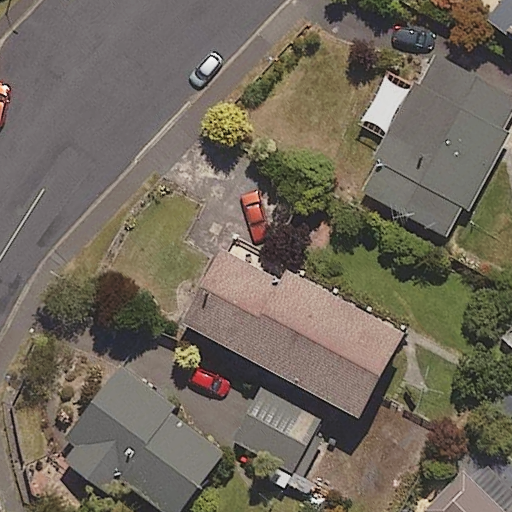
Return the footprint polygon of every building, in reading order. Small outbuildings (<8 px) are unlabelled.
[(511,0),(502,0),(489,18),(511,35),(511,0)] [(448,236),(464,207),(469,210),(511,133),(504,129),(511,113),(511,96),(432,53),(359,188),(448,236)] [(288,270),(281,283),(220,251),(183,320),(361,415),(405,332),(288,270)] [(511,354),(511,327),(499,341),(511,354)] [(77,444),(64,460),(104,491),(117,475),(165,511),(180,511),(233,445),(292,475),(321,418),(138,346),(127,366),(123,363),(67,436),(77,444)] [(511,511),(511,484),(499,472),(483,489),(465,471),(427,510),(428,511),(511,511)]
